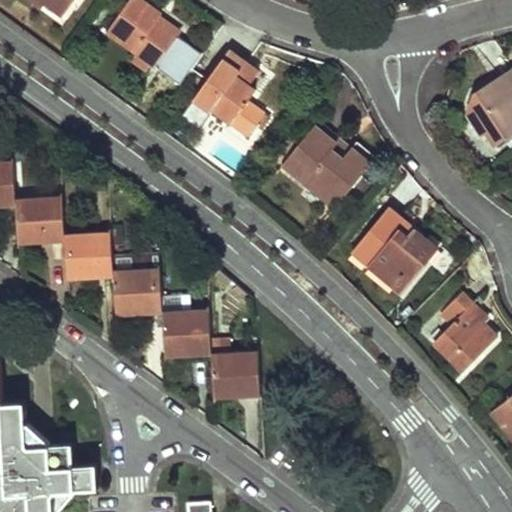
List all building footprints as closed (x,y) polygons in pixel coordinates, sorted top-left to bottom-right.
[(31,0),(44,10),(49,4),(66,17),(79,0),(31,0)] [(162,18),(137,0),(133,0),(108,34),(157,71),(180,41),(157,24),(162,18)] [(259,76),(228,53),(183,117),(199,129),(209,115),(213,117),(215,114),(249,138),(265,115),(249,104),(256,93),(250,89),(259,76)] [(511,135),(511,73),(477,97),(471,116),(485,135),(489,132),(498,145),(511,135)] [(338,150),(317,132),(283,170),(322,206),(333,193),(343,201),(373,167),(354,150),(341,165),(332,157),(338,150)] [(0,211),(18,211),(18,205),(16,164),(0,164),(0,211)] [(20,251),(68,248),(68,241),(66,203),(18,205),(18,211),(20,251)] [(401,292),(437,250),(389,209),(352,251),(401,292)] [(118,284),(117,278),(116,239),(68,241),(68,248),(70,286),(118,284)] [(120,324),(167,322),(167,317),(165,276),(117,278),(118,284),(120,324)] [(479,301),(467,289),(440,315),(451,326),(434,343),(467,376),(502,342),(470,310),(479,301)] [(170,297),(171,312),(191,311),(191,297),(170,297)] [(216,363),(216,359),(214,315),(167,317),(167,322),(169,365),(216,363)] [(0,511),(55,511),(55,508),(72,487),(98,486),(96,465),(75,465),(74,443),(52,444),(29,422),(28,401),(5,402),(2,358),(0,357),(0,511)] [(263,401),(261,357),(216,359),(216,363),(218,404),(263,401)] [(511,396),(495,409),(511,431),(511,396)] [(212,511),(211,503),(190,504),(190,511),(212,511)]
